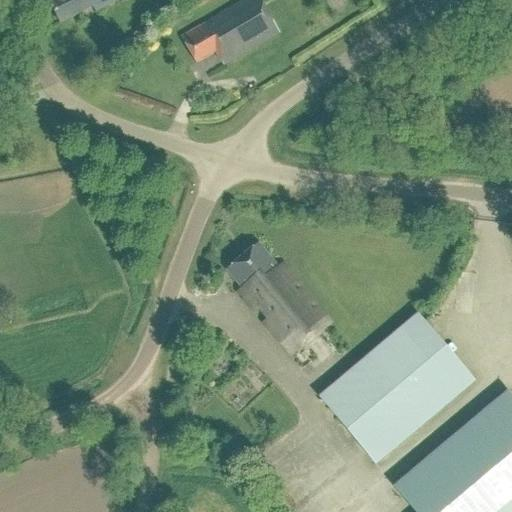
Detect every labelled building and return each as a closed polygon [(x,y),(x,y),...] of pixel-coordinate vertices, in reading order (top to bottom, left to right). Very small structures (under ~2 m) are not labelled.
[(95,13),(120,0),(48,0),(60,23),(92,7),(95,13)] [(143,0),(137,0),(91,23),(100,43),(152,19),(143,0)] [(222,64),(278,32),(259,0),(243,0),(200,25),(201,27),(181,39),(196,64),(216,53),(222,64)] [(188,15),(213,0),(192,0),(183,5),(188,15)] [(264,325),(292,358),(332,325),(283,266),(278,270),(258,246),(228,272),(243,290),(238,294),(255,314),(259,310),(269,321),(264,325)] [(378,467),(476,385),(417,314),(318,396),(378,467)] [(511,511),(511,397),(508,393),(393,487),(413,511),(511,511)] [(288,511),(283,502),(263,511),(288,511)]
